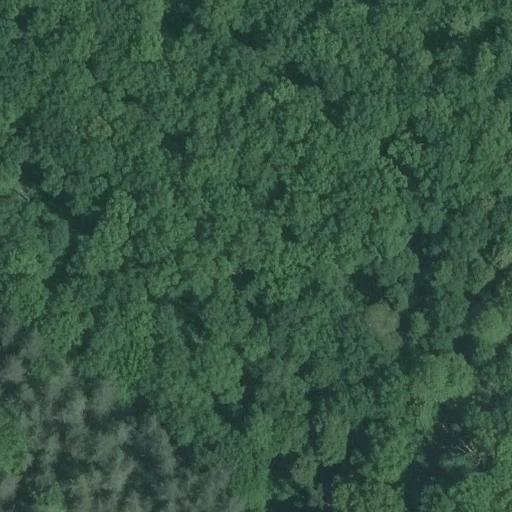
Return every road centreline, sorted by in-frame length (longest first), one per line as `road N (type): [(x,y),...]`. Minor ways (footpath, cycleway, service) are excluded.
road 1 (track): [(0,302),(268,511)]
road 2 (unclassified): [(511,358),(465,414),(415,511)]
